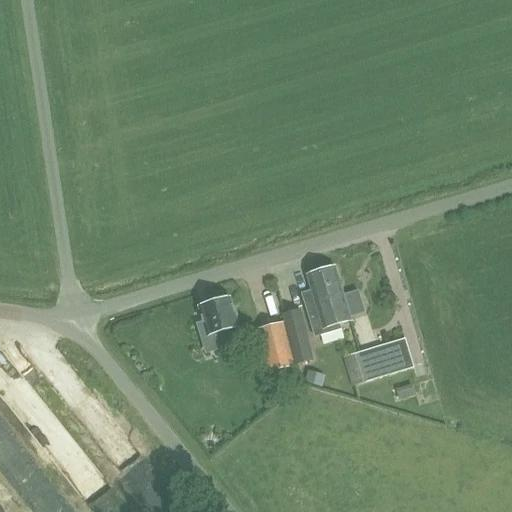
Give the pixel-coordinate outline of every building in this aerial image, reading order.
[(335,267),(308,275),(312,290),(315,303),(327,300),(329,307),(336,305),(341,323),(351,320),(335,267)] [(302,293),(315,336),(341,329),(339,324),(341,323),(336,305),(329,307),(327,300),(315,303),(312,290),(302,293)] [(237,326),(229,299),(200,307),(205,323),(199,325),(207,352),(223,348),(219,332),(237,326)] [(282,314),(284,322),(295,367),(297,366),(297,364),(315,360),(302,309),(282,314)] [(254,330),(264,373),(265,374),(295,367),(284,322),(254,330)] [(405,338),(361,351),(361,352),(370,381),(415,368),(405,338)] [(361,352),(344,356),(353,386),(370,381),(361,352)]
